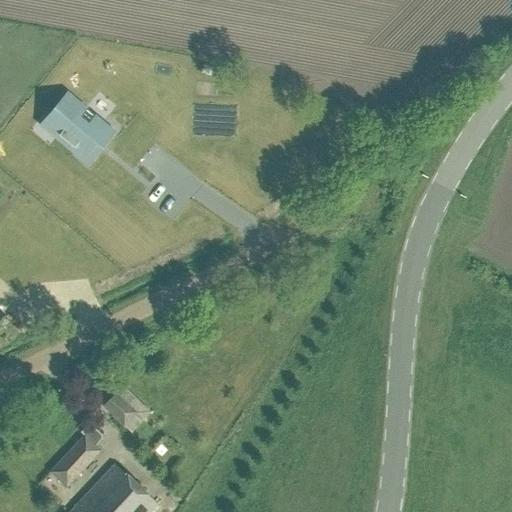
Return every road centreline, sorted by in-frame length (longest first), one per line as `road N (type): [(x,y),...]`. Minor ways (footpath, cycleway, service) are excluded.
road 1 (primary): [(386,511),(408,277),(421,226),(443,177),(511,80)]
road 2 (residential): [(0,381),(324,220)]
